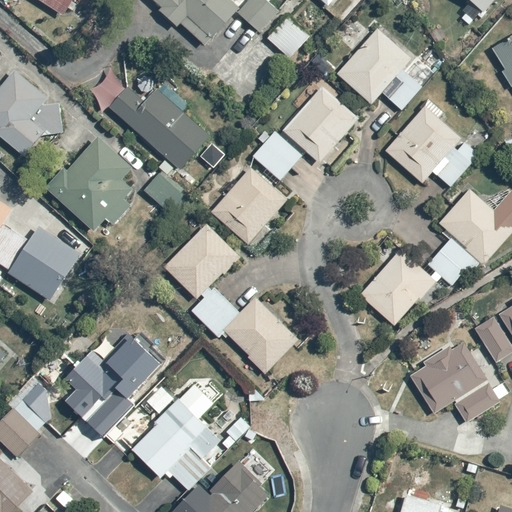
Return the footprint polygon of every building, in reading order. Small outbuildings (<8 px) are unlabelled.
[(35,0),(61,16),(67,7),(73,10),(79,0),(35,0)] [(153,0),(162,7),(158,11),(176,27),(181,23),(206,45),(239,9),(229,0),(153,0)] [(249,0),(239,14),(261,31),(277,12),(273,9),(275,5),(268,0),(249,0)] [(356,2),(352,0),(321,0),(328,6),(326,8),(340,20),(356,2)] [(468,0),(481,12),(492,0),(468,0)] [(309,37),(291,21),(284,29),(281,26),(269,40),(290,58),(309,37)] [(380,29),(338,75),(371,105),(382,93),(403,112),(425,88),(406,70),(414,60),(380,29)] [(511,88),(511,38),(489,53),(511,89),(511,88)] [(447,58),(434,45),(415,65),(429,77),(447,58)] [(63,100),(47,100),(15,73),(0,89),(0,137),(22,156),(40,135),(63,135),(63,100)] [(303,96),(309,101),(282,133),(276,128),(252,156),(281,181),(306,152),(319,164),(329,153),(333,157),(340,148),(336,144),(361,115),(318,78),(303,96)] [(126,90),(110,107),(166,159),(161,166),(172,176),(184,162),(190,168),(215,141),(207,135),(209,133),(200,124),(198,126),(183,113),(189,106),(176,93),(168,101),(157,90),(143,105),(126,90)] [(444,114),(430,101),(386,152),(424,185),(433,173),(451,189),(482,153),(466,140),(464,142),(439,120),(444,114)] [(66,167),(46,188),(93,232),(105,219),(111,225),(130,206),(125,201),(145,179),(100,137),(69,170),(66,167)] [(235,175),(241,180),(213,213),(254,248),(258,244),(262,248),(279,229),(271,222),(289,201),(251,168),(248,172),(242,167),(235,175)] [(436,271),(431,276),(399,251),(361,298),(395,325),(417,298),(421,302),(436,283),(437,284),(441,278),(452,286),(463,273),(470,279),(482,265),(485,267),(511,234),(511,190),(485,168),(440,223),(447,229),(441,235),(448,241),(428,265),(436,271)] [(190,198),(163,172),(146,191),(172,216),(190,198)] [(11,211),(0,203),(0,263),(10,270),(7,274),(48,302),(81,253),(39,225),(28,241),(2,223),(11,211)] [(246,263),(206,224),(163,269),(196,300),(201,294),(205,298),(191,311),(220,340),(227,333),(251,356),(248,359),(264,375),(298,340),(295,337),(297,335),(287,326),(285,328),(254,299),(240,313),(215,288),(212,291),(209,287),(221,275),(227,281),(246,263)] [(511,298),(511,299),(511,300),(511,304),(496,315),(497,317),(475,332),(499,368),(511,359),(511,298)] [(476,364),(460,339),(423,363),(425,365),(408,376),(435,416),(453,404),(466,424),(511,394),(511,392),(504,380),(499,383),(483,359),(476,364)] [(159,367),(131,341),(108,364),(95,352),(68,381),(94,406),(82,418),(103,437),(107,433),(116,441),(124,433),(115,424),(135,403),(130,398),(159,367)] [(0,368),(12,355),(0,343),(0,368)] [(38,380),(0,422),(0,442),(17,459),(45,428),(50,432),(70,410),(38,380)] [(230,435),(224,442),(164,385),(146,402),(160,418),(154,424),(156,426),(131,449),(160,480),(168,472),(188,493),(214,467),(204,458),(221,443),(229,451),(253,425),(243,415),(227,432),(230,435)] [(17,511),(35,494),(0,459),(0,511),(17,511)] [(258,511),(274,496),(261,483),(271,473),(260,462),(248,474),(238,464),(206,497),(198,489),(175,511),(258,511)] [(442,511),(444,507),(406,490),(397,511),(442,511)]
